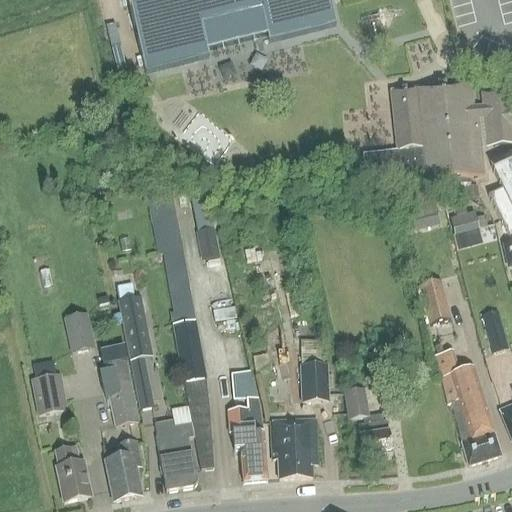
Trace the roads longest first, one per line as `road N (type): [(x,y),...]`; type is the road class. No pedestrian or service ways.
road 1 (tertiary): [(372,504),(511,479)]
road 2 (tertiary): [(237,511),(372,504)]
